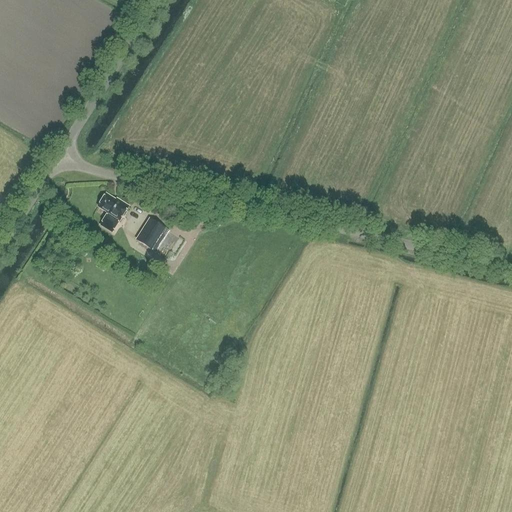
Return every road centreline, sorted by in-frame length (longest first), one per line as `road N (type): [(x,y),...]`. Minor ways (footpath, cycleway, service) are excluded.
road 1 (unclassified): [(511,269),(105,174),(60,155)]
road 2 (unclassified): [(60,155),(159,0)]
